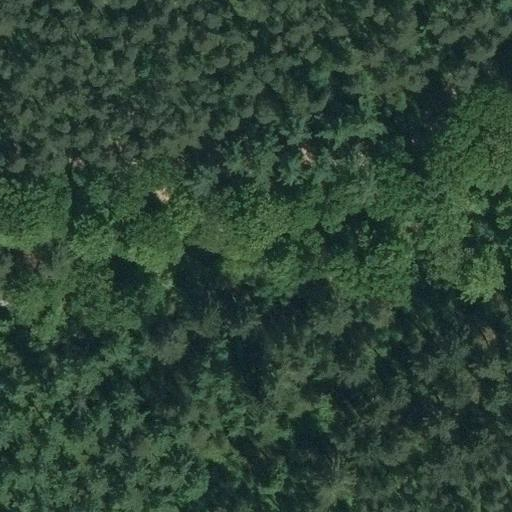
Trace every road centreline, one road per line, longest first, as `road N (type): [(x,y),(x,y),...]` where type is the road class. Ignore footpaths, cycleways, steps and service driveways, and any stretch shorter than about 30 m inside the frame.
road 1 (track): [(0,281),(511,141)]
road 2 (track): [(0,224),(137,246)]
